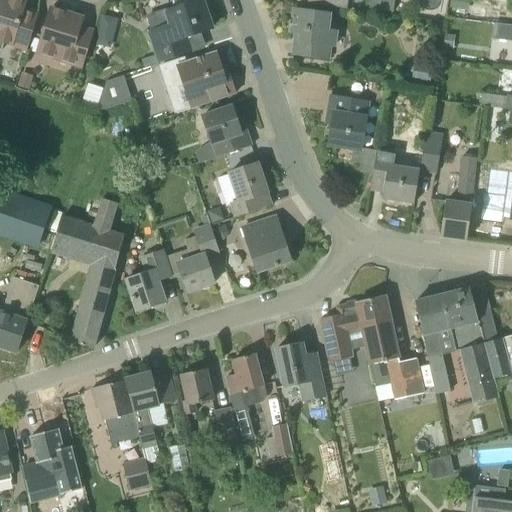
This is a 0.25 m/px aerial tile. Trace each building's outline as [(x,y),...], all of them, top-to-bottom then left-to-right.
[(0,0),(0,42),(28,51),(39,15),(23,10),(26,1),(21,0),(0,0)] [(346,0),(309,0),(309,5),(346,10),(346,0)] [(191,54),(185,39),(212,30),(202,1),(166,13),(171,27),(150,34),(160,64),(191,54)] [(94,33),(93,32),(80,28),(83,19),(51,9),(37,55),(83,69),(94,33)] [(301,35),(298,58),(329,61),(331,47),(334,47),(336,33),(328,32),(330,16),(294,11),(291,34),(301,35)] [(97,43),(115,45),(118,15),(101,13),(97,43)] [(194,94),(189,96),(193,110),(235,96),(226,70),(221,72),(215,56),(184,66),(182,60),(161,67),(168,89),(185,84),(190,83),(194,94)] [(511,97),(506,97),(506,98),(482,95),(480,108),(511,111),(511,97)] [(327,118),(333,119),(328,147),(361,152),(369,104),(330,98),(327,118)] [(252,147),(245,129),(240,131),(232,107),(202,117),(217,159),(252,147)] [(426,134),(423,152),(420,171),(436,174),(441,136),(426,134)] [(365,148),(362,170),(372,172),(376,150),(365,148)] [(394,167),(396,154),(377,151),(370,192),(383,194),(382,200),(414,205),(419,171),(394,167)] [(132,179),(137,164),(115,157),(110,172),(132,179)] [(466,242),(467,241),(472,206),(471,206),(473,194),(477,160),(463,158),(459,192),(457,204),(445,203),(440,238),(466,242)] [(236,219),(272,207),(258,165),(229,174),(239,203),(231,205),(236,219)] [(511,184),(507,184),(509,173),(490,170),(487,194),(498,196),(497,204),(501,211),(511,213),(511,220),(511,184)] [(7,190),(0,210),(0,229),(40,242),(52,205),(7,190)] [(95,249),(119,256),(125,237),(109,232),(117,206),(101,201),(93,228),(100,230),(95,249)] [(104,310),(119,256),(95,249),(100,230),(93,228),(63,218),(51,252),(94,265),(73,344),(93,350),(104,310)] [(291,263),(276,218),(243,229),(258,274),(291,263)] [(178,265),(182,274),(188,294),(214,285),(206,260),(220,256),(211,227),(195,232),(197,238),(185,242),(191,261),(178,265)] [(158,282),(173,277),(164,252),(142,260),(147,274),(126,281),(137,313),(166,303),(158,282)] [(32,309),(39,287),(14,279),(2,315),(0,314),(0,347),(17,353),(32,309)] [(490,308),(484,286),(470,289),(484,344),(484,345),(493,380),(511,375),(511,337),(498,341),(489,308),(490,308)] [(469,348),(484,345),(484,344),(470,289),(455,293),(465,329),(464,330),(469,348)] [(464,330),(465,329),(455,293),(415,303),(437,395),(450,392),(442,355),(460,351),(474,406),(498,399),(493,380),(484,345),(469,348),(464,330)] [(362,328),(390,322),(385,297),(357,304),(337,308),(339,316),(320,320),(330,363),(353,358),(347,333),(362,329),(362,328)] [(362,328),(362,329),(371,366),(387,362),(396,401),(423,395),(415,360),(400,363),(390,322),(362,328)] [(303,345),(302,345),(276,351),(284,388),(300,385),(306,387),(309,401),(327,397),(318,355),(306,358),(303,345)] [(234,411),(246,407),(260,404),(261,403),(264,401),(265,399),(266,396),(255,356),(232,362),(236,376),(225,379),(230,396),(234,411)] [(213,401),(206,370),(181,376),(187,402),(182,403),(185,416),(196,414),(194,405),(213,401)] [(126,381),(143,450),(152,448),(151,443),(156,441),(148,409),(159,406),(151,374),(126,381)] [(91,390),(92,391),(97,410),(102,409),(112,450),(118,449),(117,444),(138,439),(124,382),(91,390)] [(219,438),(236,434),(230,408),(214,412),(219,438)] [(266,440),(270,459),(293,454),(287,425),(270,428),(272,439),(266,440)] [(59,488),(61,493),(81,487),(71,448),(63,450),(58,431),(31,438),(38,465),(52,461),(59,488)] [(0,434),(0,483),(12,480),(2,434),(0,434)] [(433,478),(455,473),(451,453),(429,458),(433,478)] [(23,469),(29,496),(59,488),(52,461),(38,465),(23,469)] [(130,491),(152,485),(145,461),(123,467),(130,491)] [(511,511),(511,502),(504,502),(505,490),(475,487),(471,511),(511,511)]
